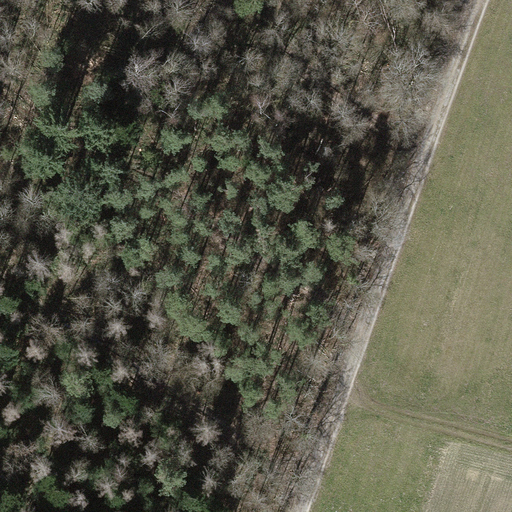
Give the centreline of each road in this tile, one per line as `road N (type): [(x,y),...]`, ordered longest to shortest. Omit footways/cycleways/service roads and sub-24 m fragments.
road 1 (track): [(303,511),(485,0)]
road 2 (track): [(343,398),(511,441)]
